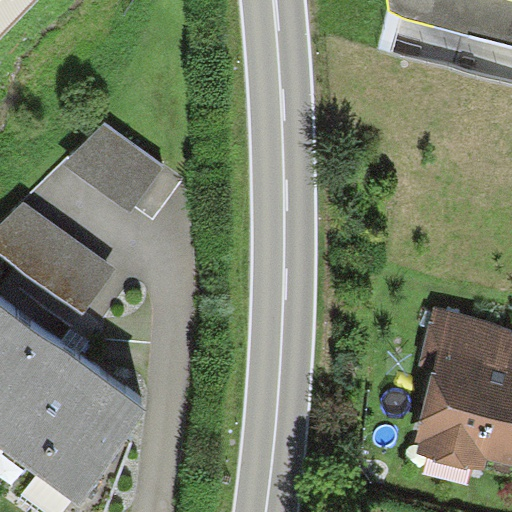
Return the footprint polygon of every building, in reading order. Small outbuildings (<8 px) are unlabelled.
[(0,0),(0,23),(23,0),(0,0)] [(511,0),(384,0),(386,7),(511,40),(511,0)] [(95,125),(55,166),(123,211),(157,168),(95,125)] [(15,203),(0,216),(0,257),(73,311),(105,269),(15,203)] [(0,298),(0,478),(44,511),(73,511),(74,510),(76,511),(93,511),(137,392),(0,298)] [(504,324),(426,306),(417,343),(435,347),(415,433),(511,455),(511,364),(508,364),(504,324)]
